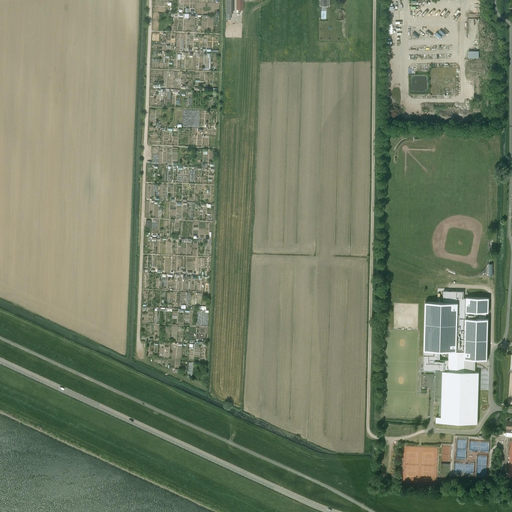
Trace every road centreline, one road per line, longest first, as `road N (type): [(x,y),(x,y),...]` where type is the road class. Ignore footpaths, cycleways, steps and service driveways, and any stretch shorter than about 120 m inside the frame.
road 1 (primary): [(331,511),(0,360)]
road 2 (track): [(139,350),(150,0)]
